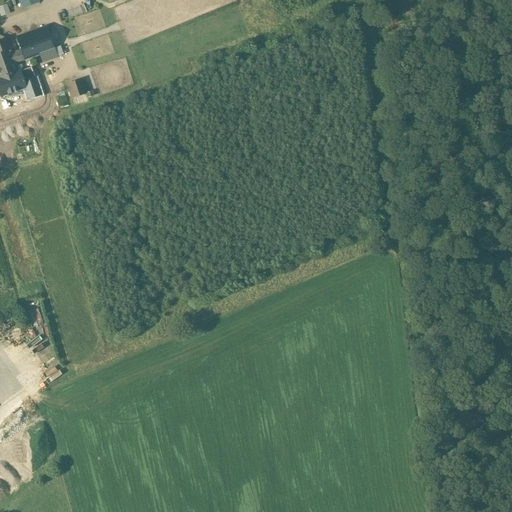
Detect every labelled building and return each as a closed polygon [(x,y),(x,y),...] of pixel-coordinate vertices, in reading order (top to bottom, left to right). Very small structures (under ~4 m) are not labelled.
[(23,0),(27,9),(44,1),(43,0),(23,0)] [(3,16),(12,13),(10,4),(1,6),(3,16)] [(46,27),(32,32),(39,54),(54,49),(49,35),(46,27)] [(32,32),(16,38),(20,50),(12,54),(15,63),(29,58),(29,57),(39,54),(32,32)] [(55,33),(49,35),(54,49),(57,57),(63,54),(55,33)] [(7,39),(0,41),(0,54),(11,51),(7,39)] [(57,57),(54,49),(39,54),(42,63),(57,58),(57,57)] [(11,51),(0,54),(0,77),(18,71),(15,63),(12,54),(11,51)] [(0,77),(0,95),(24,87),(19,71),(18,71),(0,77)] [(81,80),(67,85),(71,98),(85,93),(81,80)] [(41,343),(29,350),(31,354),(44,347),(41,343)] [(51,383),(63,375),(53,362),(42,370),(51,383)]
